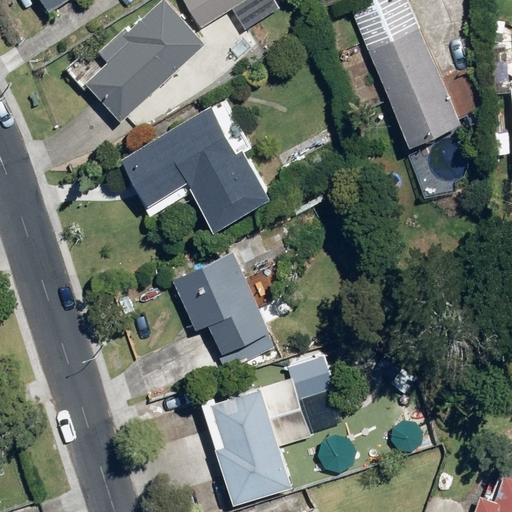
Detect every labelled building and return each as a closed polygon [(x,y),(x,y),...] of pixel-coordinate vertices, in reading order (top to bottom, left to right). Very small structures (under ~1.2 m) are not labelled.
[(69,0),(40,0),(49,13),(69,0)] [(204,42),(162,0),(158,0),(128,29),(124,26),(98,51),(105,59),(83,80),(121,120),(204,42)] [(242,0),(182,0),(198,27),(242,0)] [(276,10),(270,0),(249,0),(234,9),(246,29),(276,10)] [(457,117),(402,0),(362,0),(346,8),(406,140),(457,117)] [(212,108),(206,104),(117,158),(149,211),(187,189),(210,227),(266,193),(241,152),(251,146),(224,101),(212,108)] [(235,251),(170,277),(191,331),(207,325),(217,352),(267,332),(235,251)] [(214,399),(200,403),(232,506),(291,488),(278,448),(310,438),(309,434),(340,425),(329,389),(333,388),(323,355),(289,366),(292,378),(259,388),(260,391),(216,405),(214,399)] [(511,511),(511,439),(493,495),(478,493),(472,511),(511,511)]
